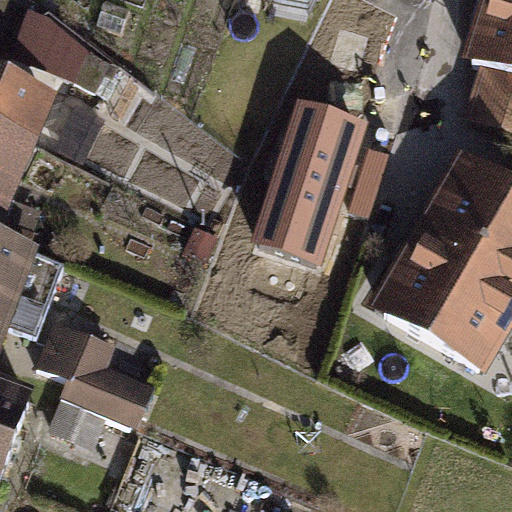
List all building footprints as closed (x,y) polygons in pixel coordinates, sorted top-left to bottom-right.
[(339,0),(303,86),(364,112),(355,132),(391,147),(404,117),(371,103),(415,0),(339,0)] [(511,0),(496,0),(475,69),(489,73),(473,126),(511,137),(511,0)] [(106,2),(94,31),(123,43),(135,13),(106,2)] [(0,135),(34,150),(53,105),(0,82),(0,135)] [(360,140),(311,125),(287,173),(263,251),(320,268),(360,140)] [(0,135),(0,248),(18,255),(33,216),(10,208),(34,150),(0,135)] [(511,189),(461,162),(401,273),(385,265),(355,322),(479,389),(487,374),(510,386),(511,383),(511,189)] [(18,255),(0,248),(0,354),(4,356),(38,262),(18,255)] [(114,357),(59,336),(42,378),(75,391),(68,410),(107,426),(138,438),(154,397),(105,378),(114,357)] [(0,504),(0,505),(35,409),(0,396),(0,504)] [(94,458),(107,426),(68,410),(54,442),(94,458)]
